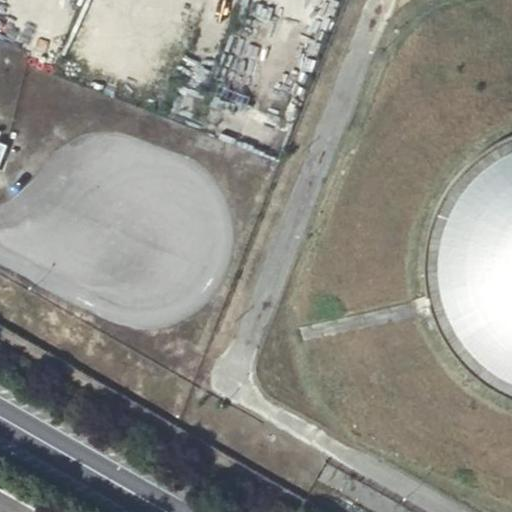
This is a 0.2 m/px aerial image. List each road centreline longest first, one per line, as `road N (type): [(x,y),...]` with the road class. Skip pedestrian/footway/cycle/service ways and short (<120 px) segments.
road 1 (secondary): [(164,511),(0,417)]
road 2 (unknown): [(128,144),(34,260)]
